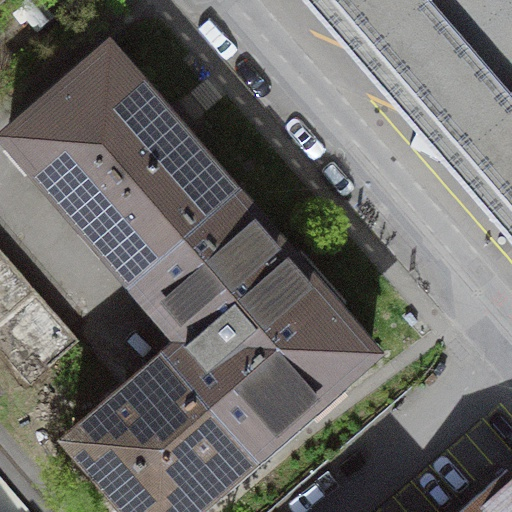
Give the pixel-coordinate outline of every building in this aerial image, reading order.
[(511,0),(332,0),(390,67),(511,208),(511,0)] [(141,274),(234,194),(171,122),(109,50),(16,131),(141,274)] [(169,353),(170,355),(252,449),(253,450),(310,401),(367,352),(367,353),(371,349),(235,193),(234,194),(141,274),(140,276),(165,305),(167,303),(193,332),(169,353)] [(178,511),(204,490),(252,449),(170,355),(75,438),(139,511),(178,511)] [(511,511),(511,476),(506,470),(457,511),(511,511)]
